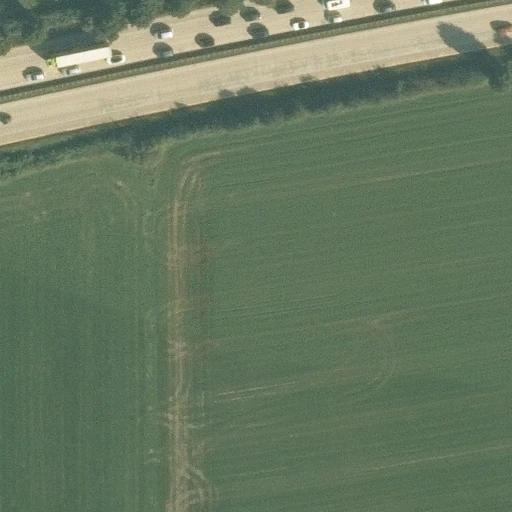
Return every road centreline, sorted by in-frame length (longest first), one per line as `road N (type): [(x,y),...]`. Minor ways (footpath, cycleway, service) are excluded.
road 1 (motorway): [(0,120),(511,22)]
road 2 (motorway): [(384,0),(0,74)]
